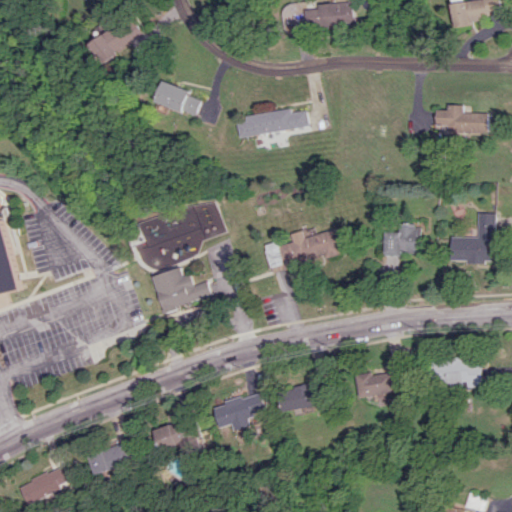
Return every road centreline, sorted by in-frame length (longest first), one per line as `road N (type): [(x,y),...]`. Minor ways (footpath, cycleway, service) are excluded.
road 1 (secondary): [(511,310),(406,317),(250,348),(0,447)]
road 2 (residential): [(178,4),(197,33),(248,66),(511,63)]
